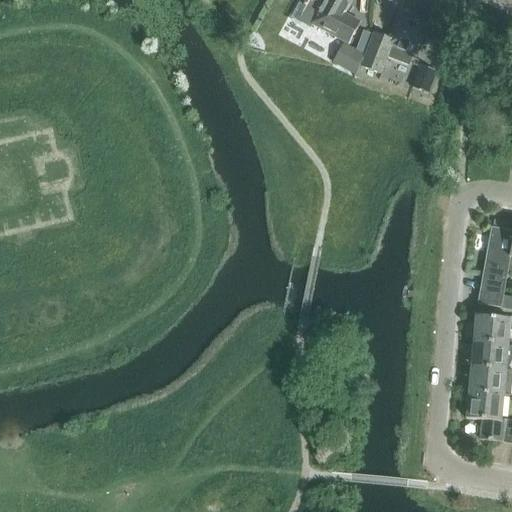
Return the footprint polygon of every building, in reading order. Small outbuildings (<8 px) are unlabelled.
[(324,0),(311,25),(348,45),(359,23),(343,15),(351,0),(324,0)] [(374,34),(361,67),(381,75),(387,58),(408,66),(413,55),(416,56),(427,28),(399,16),(389,40),(374,34)] [(364,57),(343,46),(333,63),(354,75),(364,57)] [(435,73),(420,68),(415,83),(429,89),(435,73)] [(511,232),(491,228),(479,293),(503,297),(510,258),(509,258),(511,240),(511,232)] [(503,297),(479,293),(477,305),(501,309),(503,297)] [(511,320),(475,317),(473,343),(508,346),(509,332),(511,332),(511,320)] [(473,343),(471,368),(505,371),(508,346),(473,343)] [(471,368),(468,394),(503,397),(505,371),(471,368)] [(466,420),(482,421),(480,441),(502,443),(506,422),(501,421),(503,397),(468,394),(466,420)] [(511,421),(506,421),(506,422),(502,443),(502,444),(511,445),(511,421)]
